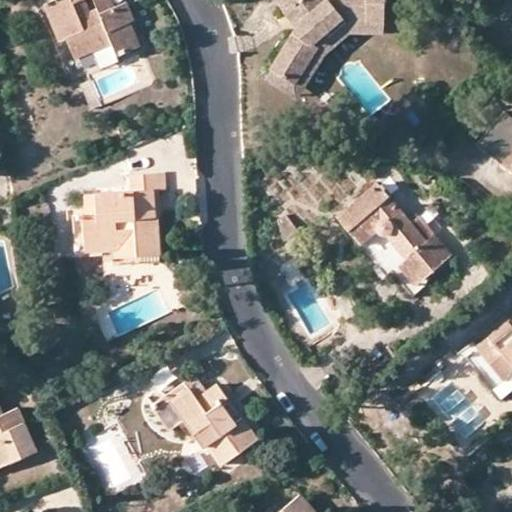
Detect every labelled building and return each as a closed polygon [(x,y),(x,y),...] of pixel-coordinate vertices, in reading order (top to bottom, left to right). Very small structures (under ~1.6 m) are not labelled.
[(53,0),(50,1),(58,20),(51,23),(60,42),(66,40),(73,56),(92,49),(91,45),(109,39),(115,53),(139,44),(129,22),(134,19),(126,1),(115,6),(95,15),(92,8),(83,12),(79,0),(53,0)] [(115,6),(112,0),(88,0),(92,8),(95,15),(115,6)] [(382,17),(382,0),(278,0),(280,1),(281,0),(289,0),(300,13),(293,18),(267,61),(270,63),(293,76),(317,38),(347,15),(382,17)] [(281,0),(280,1),(293,18),(300,13),(289,0),(281,0)] [(462,0),(458,6),(466,12),(474,0),(462,0)] [(43,4),(51,23),(58,20),(50,1),(43,4)] [(382,27),(382,17),(347,15),(317,38),(293,76),(270,63),(263,73),(295,92),(322,50),(349,26),(382,27)] [(511,117),(509,115),(482,148),(511,172),(511,117)] [(376,158),(400,158),(399,147),(375,149),(376,158)] [(164,186),(164,168),(131,168),(131,186),(87,187),(87,209),(84,209),(85,244),(118,243),(118,249),(159,249),(158,210),(154,210),(154,186),(161,186),(164,186)] [(424,243),(409,224),(377,185),(337,217),(359,244),(377,231),(386,234),(406,258),(390,271),(412,297),(428,283),(423,279),(450,257),(433,235),(424,243)] [(162,210),(161,186),(154,186),(154,210),(158,210),(162,210)] [(75,244),(85,244),(84,209),(74,210),(75,244)] [(298,230),(287,212),(278,217),(283,239),(298,230)] [(419,216),(409,224),(424,243),(433,235),(419,216)] [(511,328),(506,321),(465,356),(500,398),(511,388),(511,389),(511,328)] [(184,381),(164,395),(168,400),(188,386),(184,381)] [(230,399),(218,384),(197,398),(188,386),(168,400),(164,395),(150,405),(169,429),(183,421),(202,447),(207,443),(223,462),(259,436),(243,417),(238,422),(224,403),(230,399)] [(243,417),(230,399),(224,403),(238,422),(243,417)] [(0,465),(36,450),(17,408),(3,414),(0,407),(0,465)] [(312,511),(299,494),(277,511),(312,511)]
